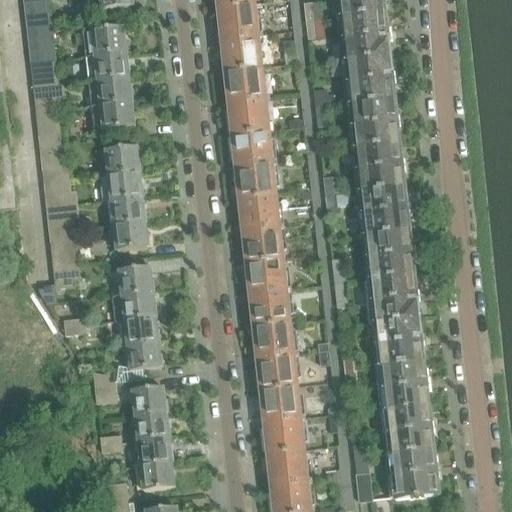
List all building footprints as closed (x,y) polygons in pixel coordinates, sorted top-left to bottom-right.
[(23,0),(25,9),(50,6),(49,0),(23,0)] [(89,0),(91,14),(134,10),(132,0),(89,0)] [(217,0),(218,10),(255,6),(254,0),(217,0)] [(288,0),(289,3),(291,3),(304,122),(305,131),(312,194),(313,203),(329,346),(330,355),(332,369),(336,409),(337,418),(341,451),(338,451),(341,474),(337,475),(339,491),(352,490),(350,473),(348,450),(298,2),(297,0),(288,0)] [(386,16),(384,0),(339,0),(342,21),(386,16)] [(314,5),(304,7),(306,26),(316,25),(316,23),(314,5)] [(26,21),(51,18),(50,6),(25,9),(26,21)] [(218,10),(222,48),(225,75),(263,71),(255,6),(218,10)] [(391,60),(388,33),(386,16),(342,21),(347,65),(391,60)] [(28,33),(53,30),(51,18),(26,21),(28,33)] [(316,25),(306,26),(308,43),(322,41),(321,35),(318,35),(316,25)] [(53,30),(28,33),(29,45),(47,43),(54,42),(53,30)] [(93,34),(83,35),(86,62),(127,57),(127,54),(128,54),(127,43),(125,43),(124,31),(93,34)] [(56,65),(54,42),(47,43),(49,54),(50,66),(56,65)] [(30,56),(49,54),(47,43),(29,45),(30,56)] [(49,54),(30,56),(31,68),(50,66),(49,54)] [(127,57),(86,62),(89,88),(130,83),(129,79),(131,79),(129,68),(128,68),(127,57)] [(396,104),(393,77),(391,60),(347,65),(352,108),(396,104)] [(31,68),(34,94),(53,92),(64,90),(64,88),(59,88),(56,65),(50,66),(31,68)] [(225,75),(230,111),(232,135),(269,130),(263,71),(225,75)] [(130,83),(89,88),(92,112),(133,108),(132,104),(133,104),(132,93),(131,93),(130,83)] [(53,92),(54,102),(60,101),(66,101),(64,90),(53,92)] [(54,102),(53,92),(34,94),(35,104),(54,102)] [(327,93),(314,94),(316,112),(326,111),(335,110),(334,98),(328,98),(327,93)] [(35,104),(37,118),(56,116),(62,115),(60,101),(54,102),(35,104)] [(400,147),(398,121),(396,104),(352,108),(357,152),(400,147)] [(133,108),(92,112),(95,136),(135,131),(135,129),(136,129),(135,118),(134,118),(133,108)] [(326,112),(316,113),(318,130),(332,129),(331,122),(327,123),(326,112)] [(65,139),(62,115),(56,116),(57,127),(58,140),(65,139)] [(38,130),(57,127),(56,116),(37,118),(38,130)] [(304,122),(289,124),(290,132),(305,131),(304,122)] [(57,127),(38,130),(40,142),(58,140),(57,127)] [(232,135),(237,175),(240,203),(277,199),(269,130),(232,135)] [(0,149),(10,148),(9,137),(0,137),(0,149)] [(41,153),(66,150),(65,139),(58,140),(40,142),(41,153)] [(405,190),(402,165),(400,147),(357,152),(362,196),(405,190)] [(10,148),(0,149),(0,160),(11,159),(10,148)] [(66,150),(41,153),(42,164),(61,162),(67,161),(66,150)] [(109,180),(140,177),(140,175),(141,175),(140,163),(139,164),(138,151),(106,154),(109,180)] [(11,159),(0,160),(0,170),(13,169),(11,159)] [(70,185),(67,161),(61,162),(63,174),(64,186),(70,185)] [(44,177),(63,174),(61,162),(42,164),(44,177)] [(0,180),(14,179),(13,169),(0,170),(0,180)] [(63,174),(44,177),(45,188),(64,186),(63,174)] [(112,206),(143,202),(143,199),(144,199),(143,188),(142,188),(140,177),(109,180),(100,181),(103,207),(112,206)] [(14,179),(0,180),(0,192),(15,191),(14,179)] [(337,180),(324,182),(326,200),(339,198),(337,180)] [(71,198),(71,196),(70,185),(64,186),(45,188),(46,201),(71,198)] [(410,234),(407,208),(405,190),(362,196),(366,239),(410,234)] [(15,191),(0,192),(0,202),(16,200),(15,191)] [(312,194),(302,195),(303,204),(313,203),(312,194)] [(48,213),(78,210),(76,196),(71,196),(71,198),(46,201),(48,213)] [(339,198),(326,200),(328,218),(341,216),(339,198)] [(240,203),(244,239),(247,267),(284,263),(277,199),(240,203)] [(16,200),(0,202),(0,213),(17,211),(16,200)] [(115,231),(146,227),(146,224),(147,224),(146,213),(144,213),(143,202),(112,206),(115,231)] [(49,226),(74,223),(74,221),(79,221),(78,210),(48,213),(49,226)] [(74,223),(49,226),(50,238),(70,236),(75,235),(74,223)] [(146,227),(115,231),(118,255),(149,251),(148,249),(150,249),(149,238),(147,238),(146,227)] [(415,278),(412,252),(410,234),(366,239),(371,283),(415,278)] [(50,238),(52,249),(71,247),(70,236),(50,238)] [(52,249),(53,261),(73,258),(71,247),(52,249)] [(54,273),(79,269),(78,258),(73,258),(53,261),(54,273)] [(335,286),(346,285),(343,262),(333,263),(335,286)] [(247,267),(251,303),(254,331),(291,326),(284,263),(247,267)] [(79,269),(54,273),(56,292),(73,290),(72,282),(80,281),(79,269)] [(123,301),(154,298),(153,294),(155,294),(154,282),(152,283),(151,271),(120,274),(123,301)] [(420,322),(417,296),(415,278),(371,283),(376,327),(420,322)] [(346,286),(335,287),(338,312),(349,311),(346,286)] [(118,327),(157,322),(156,319),(158,318),(156,307),(155,307),(154,298),(123,301),(114,302),(117,327),(118,327)] [(66,333),(86,331),(85,322),(65,325),(66,333)] [(128,351),(159,347),(159,343),(160,343),(159,332),(158,332),(157,322),(118,327),(120,352),(128,351)] [(425,365),(422,339),(420,322),(376,327),(381,370),(425,365)] [(254,331),(258,366),(261,395),(298,390),(291,326),(254,331)] [(86,331),(66,333),(67,340),(87,337),(86,331)] [(329,346),(319,348),(320,356),(330,355),(329,346)] [(159,347),(128,351),(131,371),(120,370),(117,387),(147,383),(146,373),(162,372),(162,369),(163,368),(162,357),(160,357),(159,347)] [(330,355),(320,356),(321,370),(332,369),(330,355)] [(359,361),(344,363),(345,374),(360,373),(359,361)] [(430,409),(427,383),(425,365),(381,370),(386,414),(430,409)] [(360,373),(345,374),(347,393),(363,391),(360,373)] [(109,379),(94,376),(96,389),(110,387),(109,379)] [(110,387),(96,389),(98,408),(118,406),(116,386),(110,387)] [(261,395),(265,430),(268,459),(305,454),(298,390),(261,395)] [(136,421),(167,418),(167,415),(168,415),(167,403),(166,404),(164,391),(133,394),(136,421)] [(331,410),(328,413),(329,419),(337,418),(336,409),(331,410)] [(435,453),(432,427),(430,409),(386,414),(391,458),(435,453)] [(139,446),(170,442),(170,439),(171,439),(170,428),(168,428),(167,418),(136,421),(139,446)] [(102,450),(122,448),(121,439),(101,442),(102,450)] [(142,471),(173,467),(172,464),(174,464),(172,453),(171,453),(170,442),(139,446),(142,471)] [(365,444),(353,445),(355,462),(368,460),(371,460),(369,448),(366,448),(365,444)] [(122,448),(102,450),(103,456),(123,454),(122,448)] [(440,498),(438,480),(435,453),(391,458),(396,503),(440,498)] [(268,459),(272,494),(274,511),(311,511),(305,454),(268,459)] [(368,460),(355,462),(357,480),(370,478),(369,472),(368,460)] [(173,467),(142,471),(145,495),(175,492),(175,489),(176,489),(175,478),(174,478),(173,467)] [(338,484),(337,475),(327,476),(328,485),(338,484)] [(357,480),(360,506),(373,504),(370,478),(357,480)] [(127,487),(107,490),(109,509),(129,507),(127,487)] [(354,511),(352,490),(339,491),(341,511),(354,511)]
